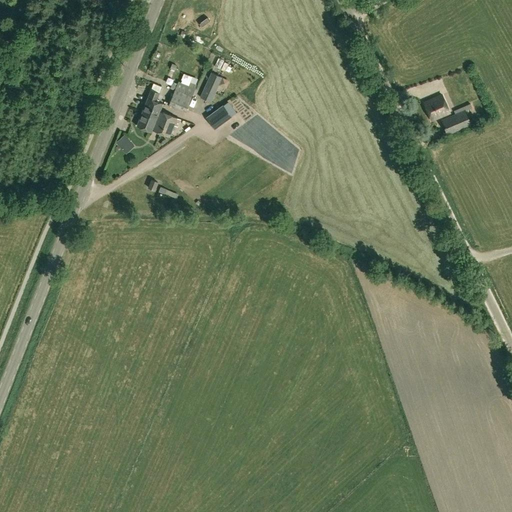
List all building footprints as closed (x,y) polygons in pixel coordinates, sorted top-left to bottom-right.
[(200,97),(211,102),(222,77),(211,73),(200,97)] [(195,89),(178,82),(176,86),(169,106),(186,113),(195,89)] [(151,90),(141,115),(151,119),(150,120),(158,123),(162,112),(160,112),(163,104),(156,101),(159,93),(151,90)] [(442,95),(424,102),(432,121),(450,113),(442,95)] [(472,125),(466,111),(472,108),(470,104),(454,111),(455,114),(441,120),(448,135),(472,125)] [(161,133),(167,115),(162,112),(158,123),(150,120),(151,119),(141,115),(137,126),(152,132),(153,130),(161,133)] [(223,113),(207,125),(215,135),(231,123),(223,113)] [(177,118),(167,115),(161,133),(170,137),(177,118)] [(127,150),(121,145),(114,152),(120,158),(127,150)] [(154,191),(158,183),(150,180),(146,188),(154,191)]
